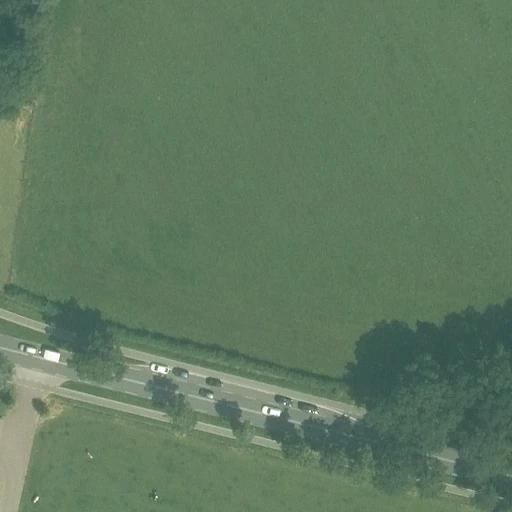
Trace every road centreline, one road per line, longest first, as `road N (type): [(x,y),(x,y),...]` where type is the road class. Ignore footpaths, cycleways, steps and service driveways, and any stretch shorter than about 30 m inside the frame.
road 1 (primary): [(511,479),(0,348)]
road 2 (track): [(347,410),(511,369)]
